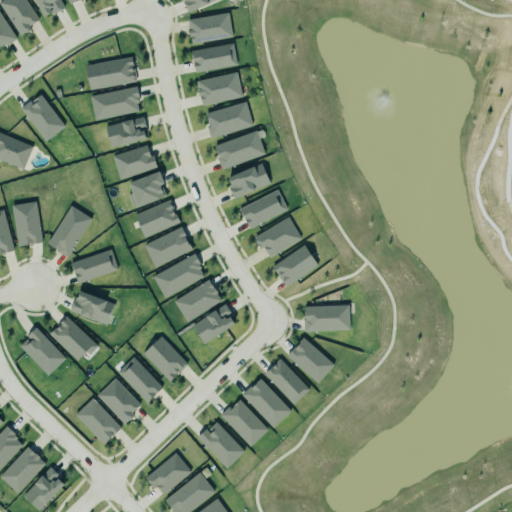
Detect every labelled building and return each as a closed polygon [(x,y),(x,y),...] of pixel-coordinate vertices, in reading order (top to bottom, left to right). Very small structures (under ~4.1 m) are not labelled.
[(0,9),(0,0),(23,0),(35,18),(25,24),(28,28),(16,35),(0,9)] [(46,11),(48,13),(60,6),(56,0),(32,0),(40,14),(46,11)] [(212,0),(185,12),(179,0),(212,0)] [(186,19),(189,43),(231,38),(228,13),(186,19)] [(0,47),(15,38),(0,14),(0,47)] [(190,51),(194,73),(236,65),(232,43),(190,51)] [(88,90),(135,82),(131,57),(84,65),(88,90)] [(194,80),(233,71),(238,94),(199,103),(197,93),(195,94),(194,88),(196,88),(194,80)] [(140,111),(134,87),(88,96),(93,121),(140,111)] [(44,141),(64,127),(39,94),(19,109),(44,141)] [(202,112),(242,100),(249,124),(207,136),(204,125),(207,124),(206,121),(205,121),(202,112)] [(102,126),(108,147),(117,145),(116,143),(144,135),(143,131),(144,129),(144,125),(141,117),(140,115),(132,117),(132,116),(119,119),(119,121),(102,126)] [(258,138),(263,137),(261,129),(212,145),(221,170),(264,155),(258,138)] [(0,160),(22,169),(32,146),(0,133),(0,160)] [(155,169),(148,145),(111,155),(118,179),(155,169)] [(268,187),(262,165),(225,175),(232,197),(268,187)] [(158,185),(163,184),(159,172),(127,183),(131,193),(127,195),(131,208),(163,198),(158,185)] [(247,228),(286,210),(277,190),(238,208),(247,228)] [(131,213),(141,236),(176,221),(172,212),(171,213),(169,208),(170,207),(166,198),(131,213)] [(8,203),(33,200),(39,241),(27,242),(27,241),(24,242),(24,243),(15,245),(8,203)] [(90,219),(69,206),(46,244),(66,257),(90,219)] [(0,254),(13,251),(1,208),(0,208),(0,254)] [(252,235),(258,250),(263,248),(267,256),(299,242),(290,219),(252,235)] [(140,244),(177,226),(182,234),(181,235),(188,247),(151,265),(140,244)] [(314,263),(300,243),(268,265),(282,285),(314,263)] [(117,270),(109,249),(69,263),(76,284),(117,270)] [(191,252),(149,275),(161,297),(200,275),(196,268),(197,267),(196,264),(197,263),(191,252)] [(171,300),(206,278),(220,299),(184,322),(171,300)] [(76,289),(73,296),(72,296),(66,309),(103,323),(111,302),(76,289)] [(302,330),(301,318),(303,317),(303,313),(301,313),(301,305),(347,304),(347,329),(302,330)] [(190,325),(202,344),(235,324),(223,305),(190,325)] [(62,314),(55,321),(57,322),(53,327),(52,326),(46,332),(74,359),(82,351),(85,353),(94,345),(62,314)] [(14,343),(33,325),(65,359),(46,377),(14,343)] [(168,381),(186,364),(160,336),(142,353),(168,381)] [(318,383),(333,363),(301,338),(285,358),(318,383)] [(158,386),(129,356),(114,371),(143,402),(149,396),(148,395),(158,386)] [(308,390),(279,359),(263,373),(292,405),(308,390)] [(140,406),(114,378),(95,395),(121,424),(140,406)] [(240,393),(247,386),(249,386),(258,378),(287,408),(271,424),(240,393)] [(71,413),(89,396),(118,426),(108,435),(107,434),(106,435),(107,436),(100,443),(71,413)] [(249,447),(267,430),(237,399),(219,416),(249,447)] [(243,452),(215,421),(196,438),(225,469),(243,452)] [(0,431),(0,467),(23,444),(5,427),(0,431)] [(0,470),(24,445),(31,452),(32,451),(36,455),(35,457),(41,462),(14,491),(0,478),(0,470)] [(161,496),(190,472),(174,453),(145,477),(161,496)] [(47,465),(55,473),(53,475),(60,482),(35,509),(19,494),(47,465)] [(163,499),(171,511),(188,511),(214,493),(199,473),(163,499)] [(225,511),(216,499),(196,511),(225,511)]
